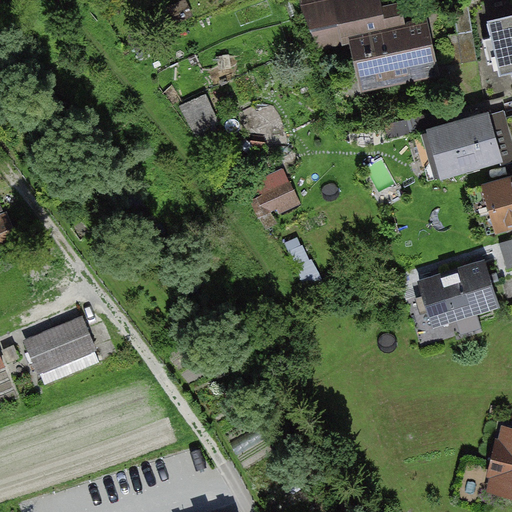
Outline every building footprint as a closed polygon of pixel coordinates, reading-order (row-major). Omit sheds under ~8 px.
[(191,0),(183,0),(165,9),(173,25),(198,13),(191,0)] [(322,48),(354,39),(365,86),(436,71),(430,43),(432,42),(428,23),(406,28),(401,6),(382,10),(379,0),(303,0),(304,8),(322,48)] [(449,67),(478,62),(468,1),(453,4),(458,34),(444,36),(449,67)] [(501,76),(511,73),(511,17),(488,23),(501,76)] [(183,103),(199,135),(223,123),(208,91),(183,103)] [(493,130),(489,116),(472,121),(471,119),(456,123),(457,124),(431,132),(444,176),(500,159),(501,159),(493,130)] [(493,130),(501,159),(500,159),(502,165),(511,161),(511,133),(510,125),(493,130)] [(302,199),(288,171),(252,189),(266,216),(302,199)] [(511,181),(491,188),(502,227),(511,223),(511,181)] [(0,243),(16,236),(9,220),(0,223),(0,243)] [(291,246),(311,284),(324,278),(304,240),(291,246)] [(499,305),(486,263),(421,284),(434,325),(499,305)] [(100,363),(83,320),(27,343),(45,386),(100,363)] [(511,433),(503,431),(494,468),(487,467),(481,490),(498,494),(500,488),(511,490),(511,433)]
